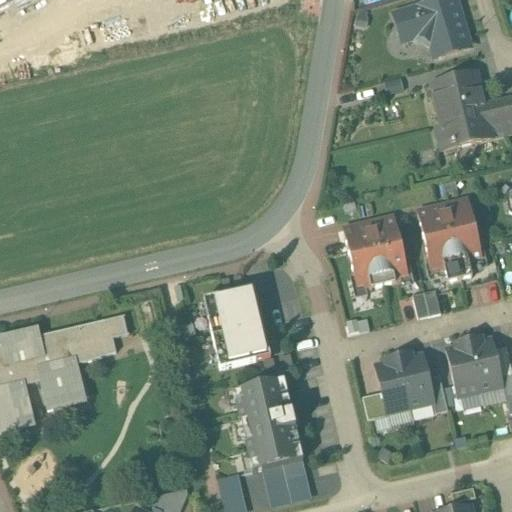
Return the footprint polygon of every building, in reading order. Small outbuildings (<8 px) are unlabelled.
[(0,0),(0,17),(34,0),(0,0)] [(454,0),(394,18),(402,45),(419,40),(429,45),(434,61),(469,50),(454,0)] [(422,0),(425,9),(452,1),(451,0),(422,0)] [(476,77),(431,88),(441,129),(435,131),(441,154),(491,142),(488,127),(483,107),(476,77)] [(511,101),(483,107),(488,127),(511,122),(511,101)] [(511,122),(488,127),(491,142),(511,137),(511,122)] [(467,203),(416,215),(431,278),(444,275),(447,286),(471,281),(469,269),(482,266),(467,203)] [(393,221),(342,233),(357,295),(408,283),(393,221)] [(253,290),(203,302),(219,373),(270,361),(253,290)] [(435,294),(423,297),(429,320),(440,317),(435,294)] [(423,297),(412,299),(417,323),(429,320),(423,297)] [(151,304),(138,307),(144,335),(158,331),(151,304)] [(122,319),(99,325),(39,339),(37,333),(31,336),(23,338),(11,340),(0,342),(0,344),(1,348),(0,348),(0,436),(33,429),(24,389),(40,384),(47,414),(85,405),(76,367),(115,355),(111,341),(127,338),(122,319)] [(492,343),(481,345),(480,340),(467,343),(479,395),(503,389),(501,381),(494,353),(492,343)] [(467,343),(455,346),(456,351),(445,354),(456,400),(479,395),(467,343)] [(505,351),(494,353),(501,381),(511,379),(505,351)] [(421,359),(411,362),(409,356),(397,359),(409,411),(432,406),(433,406),(427,382),(421,359)] [(397,359),(385,362),(386,368),(375,370),(381,397),(386,417),(387,417),(409,411),(397,359)] [(439,380),(427,382),(433,406),(432,406),(434,418),(447,415),(439,380)] [(283,385),(232,397),(251,477),(262,475),(283,470),(302,465),(283,385)] [(381,397),(362,401),(367,425),(388,420),(387,417),(386,417),(381,397)] [(310,502),(302,465),(283,470),(292,507),(310,502)] [(270,511),(292,507),(283,470),(262,475),(270,511)] [(245,511),(238,479),(217,483),(223,511),(245,511)] [(157,499),(152,511),(181,511),(188,498),(186,492),(157,499)] [(472,492),(448,498),(450,509),(475,503),(472,492)]
